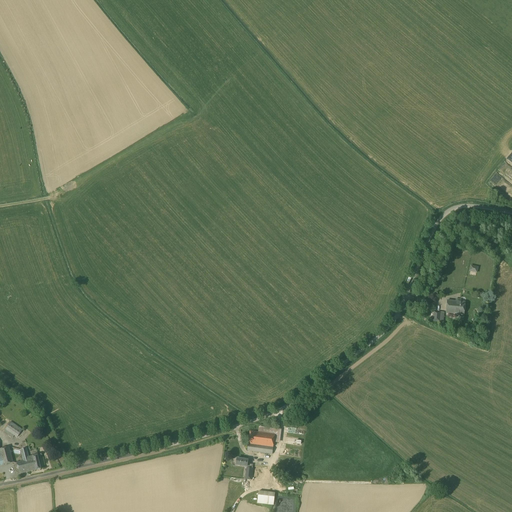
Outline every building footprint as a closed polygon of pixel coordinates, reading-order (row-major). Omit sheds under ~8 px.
[(469,271),(477,273),(478,267),(470,265),(469,271)] [(455,299),(455,301),(447,300),(445,313),(464,315),(465,309),(465,308),(466,305),(465,304),(465,302),(461,302),(461,300),(455,299)] [(443,322),(444,312),(433,311),(432,321),(443,322)] [(14,436),(17,438),(23,430),(11,421),(4,432),(13,438),(14,436)] [(248,444),(247,451),(272,454),(273,448),(275,434),(250,431),(248,444)] [(0,454),(0,465),(0,466),(3,465),(14,463),(9,447),(0,448),(0,454)] [(38,455),(29,457),(26,448),(20,450),(23,460),(29,458),(30,461),(29,462),(29,464),(30,464),(30,466),(29,467),(30,472),(41,469),(38,455)] [(29,458),(23,460),(16,462),(19,474),(30,472),(29,467),(30,466),(30,464),(29,464),(29,462),(30,461),(29,458)] [(266,474),(252,472),(252,470),(255,470),(256,465),(250,465),(251,460),(237,458),(236,465),(247,467),(247,468),(246,468),(244,485),(265,487),(266,474)] [(275,493),(258,491),(257,504),(273,506),(275,493)]
